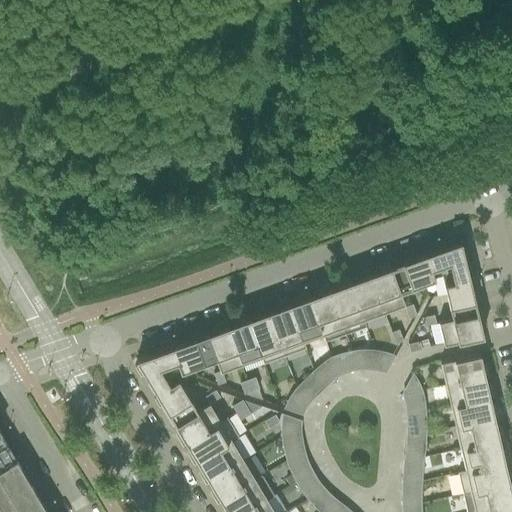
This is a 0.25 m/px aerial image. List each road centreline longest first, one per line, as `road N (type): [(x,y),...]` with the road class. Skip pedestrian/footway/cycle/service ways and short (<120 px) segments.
road 1 (tertiary): [(98,338),(488,201)]
road 2 (unclassified): [(258,0),(0,94)]
road 3 (residential): [(98,338),(195,511)]
road 4 (residential): [(0,393),(75,511)]
